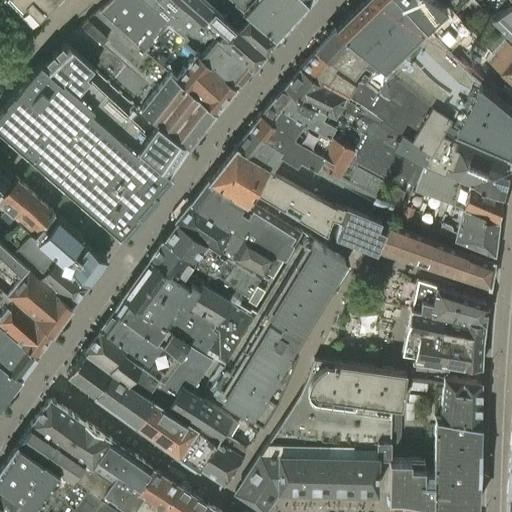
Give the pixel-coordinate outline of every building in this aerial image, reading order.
[(9,0),(14,5),(13,6),(27,20),(27,21),(29,19),(33,23),(56,0),(9,0)] [(145,0),(105,0),(98,6),(186,85),(213,109),(230,89),(234,85),(182,39),(185,35),(145,0)] [(223,41),(177,0),(145,0),(185,35),(182,39),(234,85),(251,62),(225,38),(223,41)] [(177,0),(223,41),(225,38),(251,62),(252,63),(262,49),(207,0),(177,0)] [(235,0),(207,0),(262,49),(263,49),(274,34),(235,0)] [(235,0),(274,34),(306,0),(235,0)] [(470,72),(400,0),(361,0),(335,26),(427,100),(450,115),(444,127),(459,134),(458,135),(507,157),(511,145),(511,107),(480,80),(470,72)] [(400,0),(470,72),(480,80),(483,76),(476,68),(486,58),(492,52),(451,9),(441,0),(400,0)] [(441,0),(451,9),(462,0),(441,0)] [(511,0),(491,17),(511,37),(511,0)] [(186,85),(98,6),(80,23),(153,87),(185,113),(186,111),(202,124),(213,109),(186,85)] [(80,23),(63,39),(101,73),(131,100),(186,143),(202,124),(186,111),(185,113),(153,87),(80,23)] [(427,100),(335,26),(316,47),(347,70),(348,70),(356,75),(353,79),(366,89),(364,92),(374,99),(419,122),(410,137),(426,148),(437,129),(441,132),(444,127),(450,115),(427,100)] [(492,52),(486,58),(511,81),(511,43),(505,38),(492,52)] [(101,73),(63,39),(42,63),(60,80),(63,78),(95,105),(92,108),(113,127),(112,128),(135,146),(136,144),(167,170),(186,143),(131,100),(101,73)] [(316,47),(300,65),(375,114),(410,137),(419,122),(374,99),(364,92),(366,89),(353,79),(356,75),(348,70),(347,70),(316,47)] [(60,80),(42,63),(41,61),(0,106),(0,129),(113,227),(113,228),(119,234),(136,214),(137,215),(138,213),(134,209),(150,191),(153,194),(155,193),(152,191),(168,170),(167,170),(136,144),(135,146),(112,128),(113,127),(92,108),(95,105),(63,78),(60,80)] [(288,78),(283,84),(310,99),(311,98),(331,113),(342,117),(349,122),(356,126),(370,135),(424,162),(440,134),(441,132),(437,129),(426,148),(410,137),(375,114),(300,65),(293,73),(295,75),(292,78),(290,76),(288,78)] [(310,99),(283,84),(271,98),(302,117),(302,116),(333,135),(346,142),(356,126),(349,122),(342,117),(331,113),(311,98),(310,99)] [(302,117),(271,98),(260,112),(285,127),(284,129),(323,151),(333,135),(302,116),(302,117)] [(285,127),(260,112),(250,124),(281,146),(279,149),(295,159),(298,154),(314,164),(317,159),(337,171),(348,178),(356,164),(384,180),(387,175),(400,183),(403,178),(413,184),(424,162),(370,135),(356,126),(346,142),(333,135),(323,151),(284,129),(285,127)] [(281,146),(250,124),(234,143),(270,165),(288,173),(315,189),(344,204),(351,206),(354,197),(336,188),(335,191),(328,187),(337,171),(317,159),(314,164),(298,154),(295,159),(279,149),(281,146)] [(440,134),(424,162),(469,182),(501,196),(509,161),(440,134)] [(270,165),(234,143),(232,146),(234,147),(235,146),(238,148),(230,159),(223,169),(226,171),(233,176),(241,180),(256,186),(269,194),(276,200),(282,204),(286,207),(293,210),(304,215),(311,218),(317,223),(324,228),(324,227),(325,228),(327,221),(333,223),(336,215),(339,216),(337,220),(338,220),(344,204),(315,189),(288,173),(270,165)] [(0,207),(2,205),(0,203),(0,195),(17,177),(12,172),(12,171),(0,159),(0,207)] [(424,162),(413,184),(411,189),(462,207),(469,182),(424,162)] [(209,212),(273,253),(276,255),(284,257),(299,231),(247,198),(247,197),(244,196),(209,175),(189,201),(209,212)] [(32,233),(53,211),(52,210),(53,210),(17,179),(18,178),(17,177),(0,195),(0,203),(2,205),(19,220),(29,230),(32,233)] [(501,196),(469,182),(462,207),(480,214),(479,219),(498,220),(501,196)] [(394,186),(390,194),(400,199),(403,191),(394,186)] [(209,212),(189,201),(175,219),(176,221),(218,249),(221,244),(233,251),(231,254),(262,271),(273,253),(209,212)] [(344,204),(338,220),(333,233),(376,248),(384,228),(377,225),(380,217),(351,206),(344,204)] [(405,204),(400,217),(409,220),(413,207),(405,204)] [(480,214),(462,207),(454,238),(494,254),(498,220),(479,219),(480,214)] [(53,211),(32,233),(36,237),(35,238),(57,258),(86,282),(85,281),(87,279),(88,280),(105,256),(81,238),(82,236),(58,214),(57,215),(53,211)] [(384,228),(376,248),(489,285),(493,260),(388,219),(384,228)] [(29,230),(19,220),(5,235),(18,246),(12,252),(58,292),(71,303),(86,282),(57,258),(35,238),(36,237),(32,233),(29,230)] [(218,249),(176,221),(163,238),(192,260),(194,257),(244,291),(248,294),(258,277),(217,251),(218,249)] [(192,260),(163,238),(161,237),(147,256),(149,258),(166,269),(168,266),(181,275),(191,276),(227,296),(228,297),(236,302),(244,291),(194,257),(192,260)] [(255,310),(224,363),(209,387),(261,419),(276,395),(296,347),(295,347),(293,350),(288,348),(293,339),(292,338),(297,330),(299,331),(314,306),(315,306),(330,282),(331,283),(348,258),(347,258),(345,259),(327,246),(313,237),(302,254),(295,249),(260,307),(281,320),(278,324),(255,310)] [(0,285),(51,330),(58,321),(55,317),(67,304),(69,305),(71,303),(58,292),(12,252),(0,240),(0,285)] [(166,269),(149,258),(147,259),(150,261),(151,266),(150,266),(146,267),(130,289),(131,293),(130,294),(126,294),(123,293),(122,294),(165,323),(164,324),(187,339),(205,350),(216,332),(209,327),(228,297),(227,296),(191,276),(181,275),(168,266),(166,269)] [(409,308),(484,322),(486,304),(483,299),(444,287),(416,278),(411,307),(409,306),(409,308)] [(0,322),(34,353),(51,330),(0,285),(0,322)] [(259,297),(263,290),(255,285),(251,292),(259,297)] [(247,299),(255,304),(259,297),(251,292),(247,299)] [(165,323),(122,294),(112,308),(154,339),(155,337),(161,343),(161,344),(175,355),(186,341),(187,339),(164,324),(165,323)] [(216,332),(205,350),(224,363),(255,310),(250,307),(249,309),(236,302),(228,297),(209,327),(216,332)] [(154,339),(112,308),(100,326),(125,344),(164,370),(175,355),(161,344),(161,343),(155,337),(154,339)] [(484,322),(409,308),(409,309),(410,310),(409,313),(407,326),(405,325),(405,327),(449,334),(481,340),(482,331),(484,322)] [(0,360),(18,375),(34,353),(0,322),(0,360)] [(85,348),(84,349),(103,362),(128,379),(126,381),(152,398),(166,407),(174,395),(153,385),(164,370),(125,344),(100,326),(99,327),(100,328),(86,349),(85,348)] [(406,329),(406,331),(401,354),(445,362),(449,334),(405,327),(405,328),(406,329)] [(481,340),(449,334),(445,362),(480,366),(481,340)] [(175,355),(164,370),(153,385),(174,395),(166,407),(195,425),(215,439),(198,466),(223,483),(242,455),(240,454),(244,449),(242,444),(237,441),(221,431),(230,415),(190,389),(212,357),(186,341),(185,341),(175,355)] [(103,362),(84,349),(77,358),(78,359),(77,359),(74,364),(73,364),(66,373),(136,422),(152,398),(126,381),(128,379),(103,362)] [(400,405),(405,369),(313,357),(307,374),(299,390),(290,406),(259,452),(261,452),(278,452),(376,454),(376,456),(388,457),(389,457),(390,441),(399,441),(400,405)] [(0,399),(2,397),(1,393),(5,393),(11,385),(10,379),(16,378),(18,375),(0,360),(0,399)] [(444,381),(440,416),(479,423),(480,380),(444,375),(444,381)] [(152,398),(136,422),(178,453),(195,425),(166,407),(152,398)] [(34,416),(30,422),(84,459),(81,463),(86,466),(87,466),(89,463),(98,469),(102,463),(96,459),(111,438),(102,432),(102,431),(84,419),(83,421),(53,399),(45,400),(34,416)] [(478,450),(479,423),(440,416),(435,415),(434,448),(478,450)] [(18,439),(16,440),(40,457),(43,457),(59,469),(71,478),(75,481),(86,466),(81,463),(84,459),(30,422),(29,424),(22,434),(27,441),(25,444),(18,439)] [(215,439),(195,425),(178,453),(198,466),(215,439)] [(136,491),(152,466),(111,438),(96,459),(102,463),(98,469),(89,463),(87,466),(86,466),(75,481),(85,488),(98,498),(113,508),(114,507),(117,503),(130,511),(160,511),(141,499),(143,496),(136,491)] [(1,462),(0,462),(0,482),(41,511),(68,511),(85,488),(75,481),(71,478),(59,469),(43,457),(40,457),(16,440),(7,453),(8,456),(3,462),(1,462)] [(476,505),(478,450),(434,448),(433,471),(432,496),(432,499),(431,499),(431,500),(431,503),(434,503),(472,505),(472,506),(475,506),(475,505),(476,505)] [(278,453),(259,452),(234,490),(262,509),(276,490),(289,490),(289,489),(375,490),(376,456),(376,454),(278,452),(278,453)] [(432,496),(433,471),(423,470),(423,464),(409,464),(409,457),(389,457),(388,457),(387,490),(387,495),(432,496)] [(160,511),(178,483),(152,466),(136,491),(143,496),(141,499),(160,511)] [(41,511),(0,482),(0,502),(13,511),(41,511)] [(160,511),(201,511),(208,503),(191,492),(178,483),(160,511)] [(98,498),(85,488),(68,511),(119,511),(114,507),(113,508),(98,498)] [(13,511),(0,502),(0,511),(13,511)] [(221,511),(208,503),(201,511),(221,511)]
